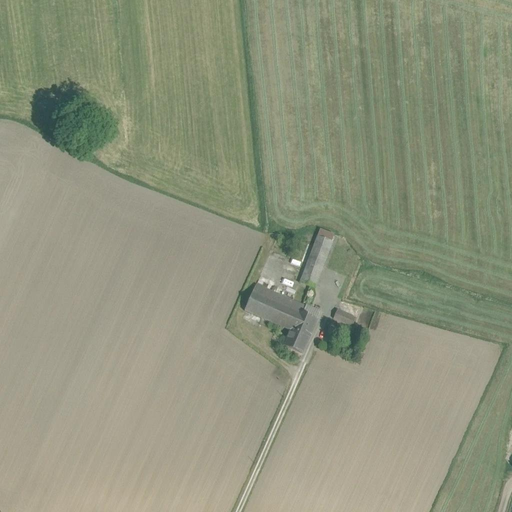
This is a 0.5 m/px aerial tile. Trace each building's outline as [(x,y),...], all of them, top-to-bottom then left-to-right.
[(317,237),(332,243),(336,233),(320,228),(317,237)] [(300,284),(315,290),(332,243),(317,237),(300,284)] [(302,315),(305,307),(256,286),(244,312),(289,332),(298,313),(302,315)] [(302,315),(316,321),(319,313),(306,307),(302,315)] [(337,311),(333,320),(352,328),(355,319),(337,311)] [(302,315),(298,313),(289,332),(283,346),(301,354),(316,321),(302,315)]
